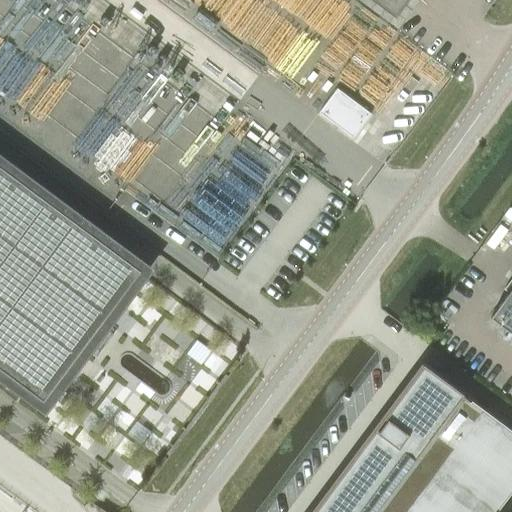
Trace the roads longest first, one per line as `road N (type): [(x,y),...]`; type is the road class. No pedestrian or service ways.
road 1 (unclassified): [(511,60),(185,511)]
road 2 (unknown): [(406,207),(133,0)]
road 3 (unknown): [(286,511),(393,366),(378,337),(336,304)]
